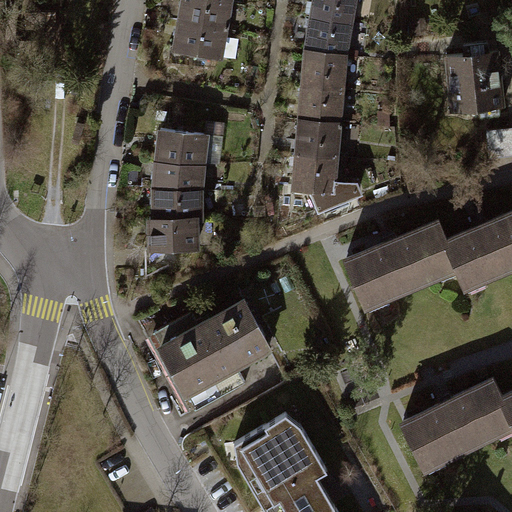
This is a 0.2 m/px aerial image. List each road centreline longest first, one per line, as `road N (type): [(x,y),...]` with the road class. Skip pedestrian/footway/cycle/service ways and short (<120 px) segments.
road 1 (residential): [(67,271),(94,214),(127,0)]
road 2 (residential): [(200,511),(67,271)]
road 3 (residential): [(0,491),(40,329),(67,271)]
road 4 (track): [(67,271),(53,196),(63,48)]
road 5 (unknown): [(114,80),(267,104)]
